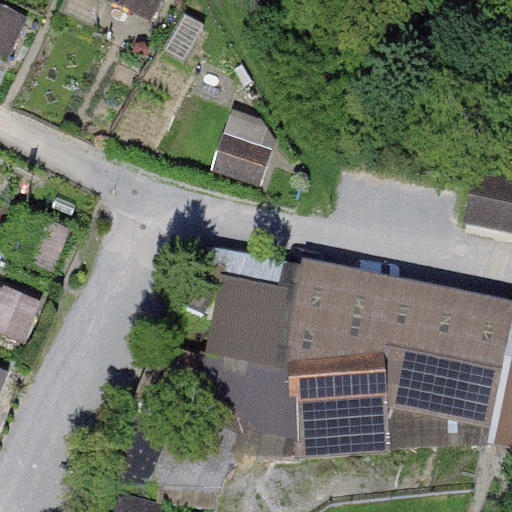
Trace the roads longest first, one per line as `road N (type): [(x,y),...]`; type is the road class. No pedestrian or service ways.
road 1 (track): [(0,124),(153,191),(511,272)]
road 2 (track): [(0,489),(153,191)]
